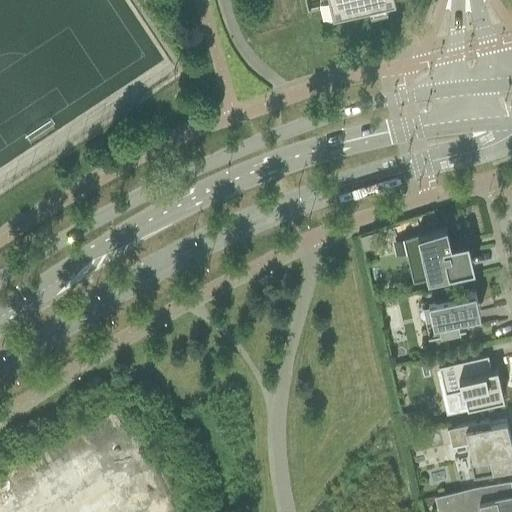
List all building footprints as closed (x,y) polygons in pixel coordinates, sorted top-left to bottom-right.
[(416,251),(406,253),(412,281),(469,268),(462,240),(450,243),(445,224),(440,225),(412,234),(416,251)] [(470,290),(420,302),(428,337),(439,334),(459,329),(459,328),(456,317),(476,312),(470,290)] [(480,356),(488,355),(487,354),(438,365),(444,393),(461,389),(461,390),(463,390),(466,406),(503,397),(496,367),(483,371),(480,356)] [(511,467),(511,448),(510,449),(508,441),(511,441),(506,419),(489,423),(488,418),(446,427),(447,429),(447,428),(451,445),(468,441),(468,442),(471,441),(474,457),(469,459),(473,476),(511,467)] [(511,511),(511,486),(510,478),(434,496),(437,510),(471,511),(511,511)]
